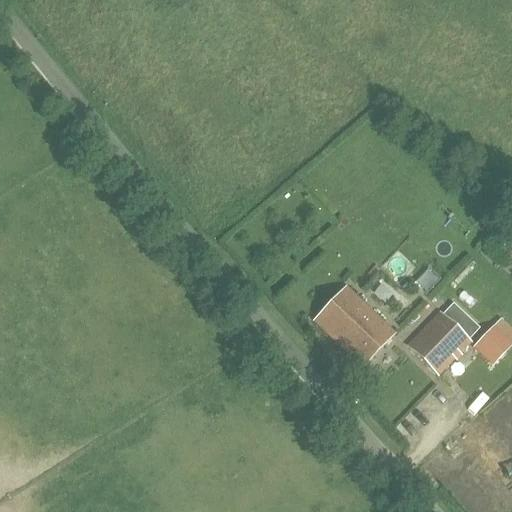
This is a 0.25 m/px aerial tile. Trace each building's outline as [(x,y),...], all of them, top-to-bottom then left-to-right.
[(190,0),(173,0),(182,9),(190,0)] [(394,335),(346,289),(314,322),(363,368),(394,335)] [(470,342),(444,317),(440,314),(408,347),(438,376),(471,343),(470,342)] [(493,366),(510,348),(491,330),(474,348),(493,366)] [(511,460),(486,484),(510,510),(511,508),(511,460)]
